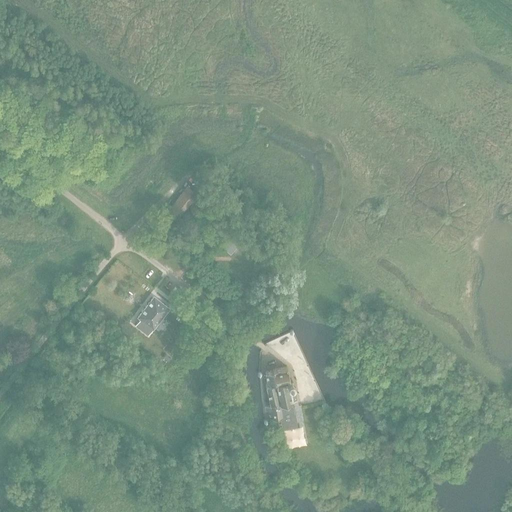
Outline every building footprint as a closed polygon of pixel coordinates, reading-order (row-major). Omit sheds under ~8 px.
[(187,186),(167,212),(177,220),(191,203),(193,204),(199,196),(192,190),(187,186)] [(231,237),(222,247),(230,254),(239,243),(231,237)] [(135,325),(147,334),(168,308),(153,296),(137,316),(140,318),(135,325)] [(268,401),(263,402),(265,411),(270,410),(272,419),(280,417),(282,428),(296,426),(293,405),(292,405),(291,401),(296,400),(292,380),(289,380),(286,366),(273,369),(273,370),(264,373),(266,380),(264,381),(268,401)] [(372,474),(376,477),(384,466),(379,463),(372,474)]
